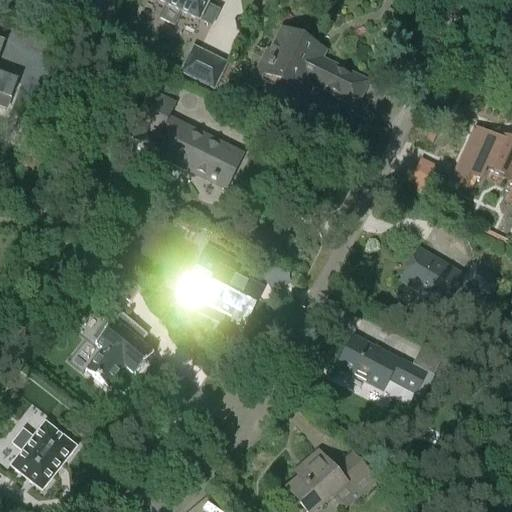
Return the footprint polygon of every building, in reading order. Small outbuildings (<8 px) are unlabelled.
[(145,0),(147,1),(148,0),(164,9),(158,21),(173,28),(179,16),(195,24),(195,25),(197,26),(198,24),(197,24),(198,22),(210,28),(217,14),(206,8),(209,0),(145,0)] [(329,68),(319,63),(311,59),(316,50),(281,32),(269,55),(273,57),(263,77),(303,97),(308,85),(354,108),(366,85),(330,67),(329,68)] [(0,97),(10,101),(16,84),(0,77),(0,52),(3,45),(0,43),(0,97)] [(212,91),(225,67),(192,50),(180,75),(212,91)] [(223,148),(167,120),(173,108),(149,96),(134,127),(165,142),(156,160),(186,174),(188,170),(210,181),(210,183),(214,185),(215,183),(226,189),(239,162),(221,153),(223,148)] [(476,131),(457,173),(471,179),(479,183),(484,171),(511,183),(511,192),(506,206),(511,208),(511,143),(498,137),(496,141),(476,131)] [(250,290),(226,278),(232,266),(207,253),(190,286),(207,295),(201,308),(214,315),(210,322),(225,329),(229,322),(240,328),(254,300),(247,297),(250,290)] [(400,284),(444,309),(461,279),(418,254),(400,284)] [(496,284),(472,270),(464,282),(488,296),(496,284)] [(121,277),(111,289),(129,304),(139,292),(121,277)] [(101,352),(84,373),(107,391),(124,370),(134,378),(152,355),(139,345),(131,339),(138,330),(120,315),(113,324),(112,323),(110,326),(106,322),(92,340),(96,343),(94,346),(101,352)] [(352,340),(336,370),(381,394),(388,382),(421,400),(431,380),(403,365),(402,366),(397,364),(352,340)] [(10,466),(41,491),(76,447),(45,423),(33,438),(23,430),(12,443),(22,451),(10,466)] [(350,455),(331,472),(317,455),(295,475),(298,479),(285,491),(303,511),(313,511),(343,486),(355,499),(374,483),(350,455)]
